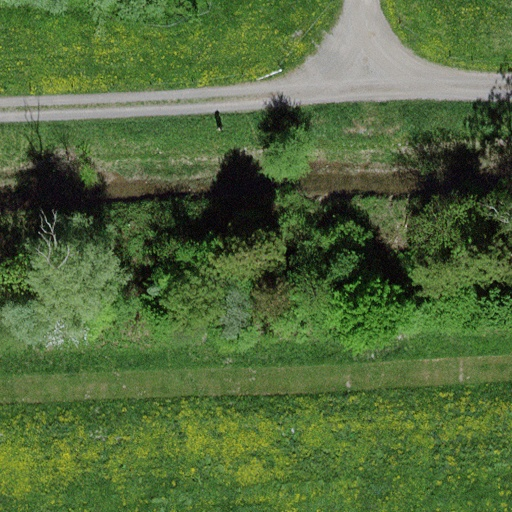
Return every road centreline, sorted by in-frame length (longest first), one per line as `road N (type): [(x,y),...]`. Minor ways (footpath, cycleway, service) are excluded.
road 1 (track): [(345,83),(0,98)]
road 2 (track): [(511,77),(345,83)]
